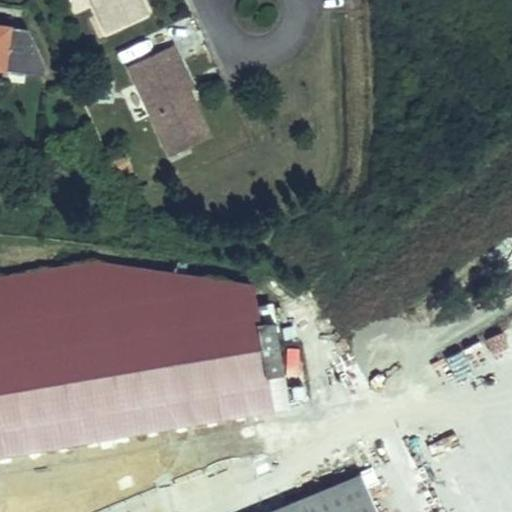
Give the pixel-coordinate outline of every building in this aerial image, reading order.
[(92,0),(107,32),(146,13),(139,0),(92,0)] [(9,26),(0,24),(0,68),(3,69),(9,26)] [(28,28),(9,26),(3,69),(25,71),(43,74),(44,66),(28,28)] [(129,66),(170,154),(209,136),(175,63),(181,60),(173,45),(129,66)] [(175,63),(188,90),(193,87),(181,60),(175,63)] [(3,73),(2,81),(6,81),(7,73),(25,75),(25,71),(3,69),(3,73)] [(124,91),(137,118),(150,112),(138,85),(124,91)] [(115,161),(121,173),(131,168),(125,156),(115,161)] [(110,163),(119,182),(134,175),(131,168),(121,173),(115,161),(110,163)] [(0,455),(290,405),(273,304),(256,306),(252,283),(90,260),(0,276),(0,455)] [(438,485),(462,471),(439,431),(415,445),(438,485)] [(376,511),(360,471),(262,511),(376,511)]
